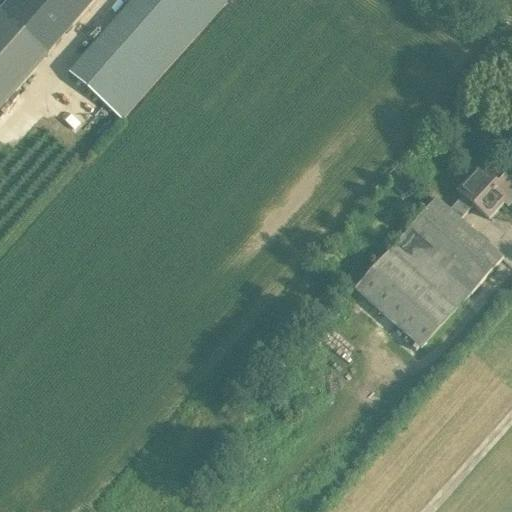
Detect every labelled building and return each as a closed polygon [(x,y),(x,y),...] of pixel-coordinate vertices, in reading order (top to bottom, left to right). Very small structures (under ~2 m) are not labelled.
[(0,111),(48,57),(47,56),(96,0),(10,0),(0,12),(0,111)] [(228,1),(226,0),(134,0),(69,74),(122,121),(228,1)] [(107,131),(99,121),(89,130),(97,140),(107,131)] [(463,197),(448,211),(460,222),(473,207),(489,221),(503,204),(507,207),(511,202),(511,186),(503,178),(497,185),(480,169),(458,193),(463,197)] [(436,200),(403,237),(388,254),(354,292),(421,351),(455,313),(503,259),(502,259),(502,260),(460,222),(448,211),(436,201),(437,200),(436,200)]
